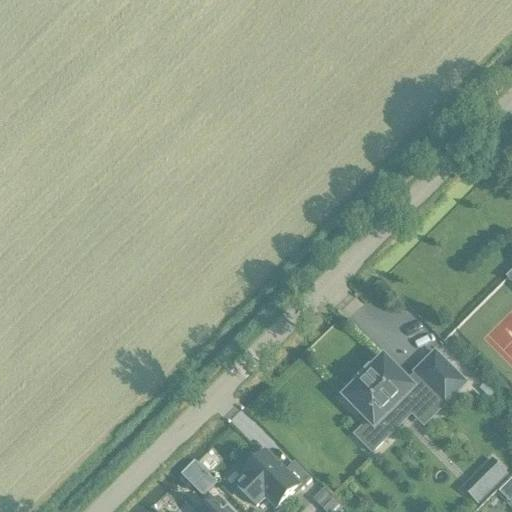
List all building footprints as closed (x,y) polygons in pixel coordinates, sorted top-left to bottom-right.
[(357,388),(344,401),(368,426),(355,439),(372,457),(387,442),(377,431),(416,394),(436,415),(465,386),(435,355),(431,359),(414,375),(415,376),(406,384),(384,361),(380,366),(372,374),(371,373),(357,387),(357,388)] [(485,386),(480,390),(490,401),(495,396),(485,386)] [(246,480),(237,489),(257,509),(266,500),(277,511),(299,489),(302,492),(312,483),(295,465),(286,474),(267,454),(243,478),(246,480)] [(493,460),(463,490),(479,506),(509,476),(493,460)] [(195,464),(182,477),(183,478),(203,499),(216,486),(217,486),(210,479),(196,465),(195,464)] [(511,481),(500,493),(511,503),(511,502),(511,481)] [(332,499),(324,491),(313,501),(322,510),(332,499)] [(230,511),(219,501),(209,511),(230,511)] [(339,511),(343,509),(334,501),(323,511),(339,511)]
